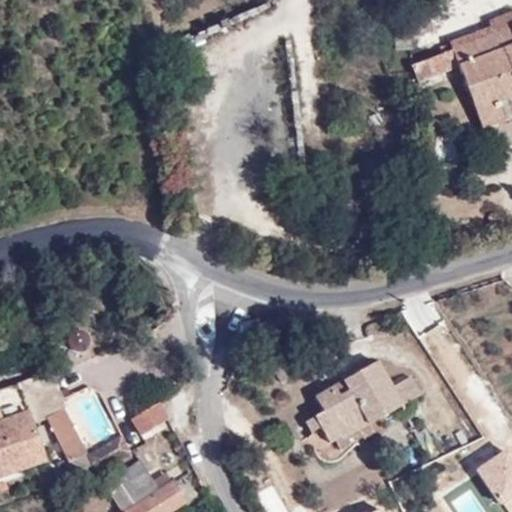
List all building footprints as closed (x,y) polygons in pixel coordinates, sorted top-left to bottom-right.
[(482,130),(504,122),(498,105),(511,99),(511,26),(451,50),(482,130)] [(511,99),(498,105),(504,122),(511,118),(511,99)] [(280,308),(276,321),(287,325),(291,312),(280,308)] [(378,361),(342,381),(347,392),(339,397),(334,386),(315,397),(324,413),(303,425),(310,437),(321,429),(330,444),(335,441),(337,445),(366,428),(421,396),(410,377),(393,387),(378,361)] [(88,455),(47,376),(19,386),(22,393),(8,398),(1,407),(0,407),(0,478),(47,462),(34,429),(48,422),(70,464),(88,455)] [(347,392),(342,381),(334,386),(339,397),(347,392)] [(22,393),(19,386),(0,392),(0,407),(1,407),(8,398),(22,393)] [(169,420),(159,404),(132,420),(142,437),(169,420)] [(370,435),(366,428),(337,445),(340,452),(370,435)] [(98,474),(132,453),(122,437),(89,457),(98,474)] [(492,454),(504,446),(501,441),(488,449),(492,454)] [(511,459),(511,458),(504,446),(492,454),(500,467),(511,459)] [(135,506),(125,511),(172,511),(185,504),(172,483),(159,492),(141,460),(116,476),(122,486),(135,506)] [(511,461),(481,480),(499,511),(510,511),(511,511),(511,461)] [(108,495),(118,511),(125,511),(135,506),(122,486),(108,495)]
